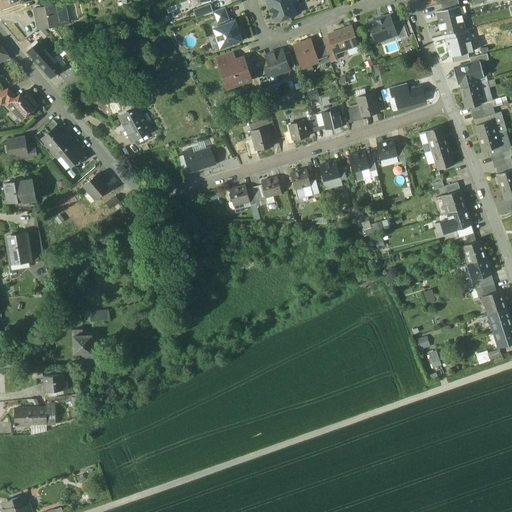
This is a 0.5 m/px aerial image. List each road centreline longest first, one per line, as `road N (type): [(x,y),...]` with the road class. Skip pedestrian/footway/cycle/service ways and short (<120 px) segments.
road 1 (residential): [(449,104),(178,195),(156,193),(120,176),(0,30)]
road 2 (residential): [(511,265),(449,104)]
road 3 (residential): [(250,0),(265,37),(378,0)]
